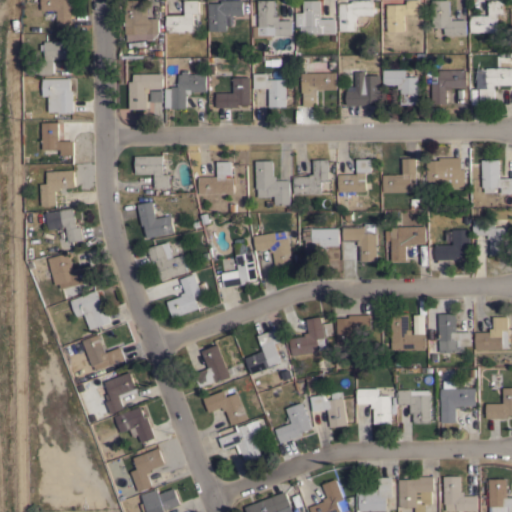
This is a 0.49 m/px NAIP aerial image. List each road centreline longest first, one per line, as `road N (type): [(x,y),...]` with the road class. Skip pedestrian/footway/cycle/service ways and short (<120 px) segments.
road 1 (residential): [(102,0),(108,208),(122,275),(219,511)]
road 2 (residential): [(103,137),(511,130)]
road 3 (residential): [(155,348),(304,291),(511,286)]
road 4 (residential): [(215,499),(332,453),(511,449)]
